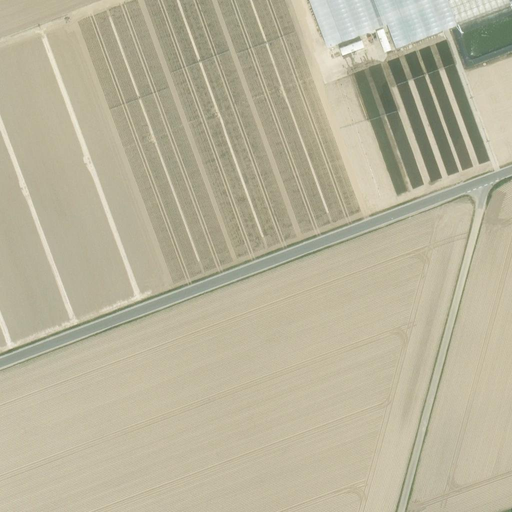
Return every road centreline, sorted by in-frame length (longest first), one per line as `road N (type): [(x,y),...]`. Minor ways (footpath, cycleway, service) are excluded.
road 1 (tertiary): [(484,180),(0,362)]
road 2 (residential): [(484,180),(405,511)]
